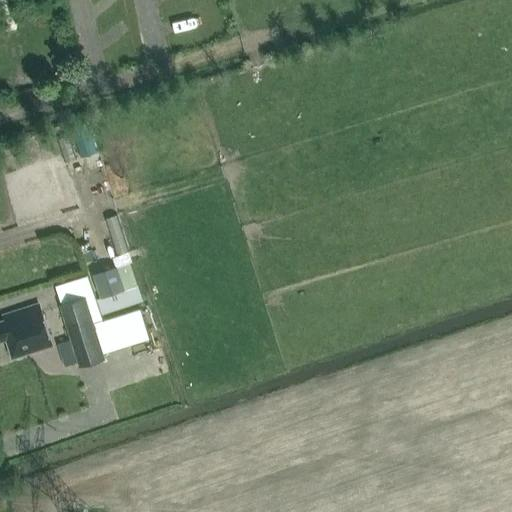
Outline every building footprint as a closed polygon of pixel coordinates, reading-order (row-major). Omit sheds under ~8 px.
[(61,64),(53,76),(63,84),(72,72),(61,64)] [(129,249),(119,212),(107,215),(118,252),(129,249)] [(129,260),(93,273),(101,296),(96,298),(102,314),(144,299),(129,260)] [(54,284),(79,365),(105,357),(92,315),(100,312),(88,274),(54,284)] [(0,340),(6,338),(12,356),(52,343),(40,305),(37,301),(3,312),(5,318),(0,320),(0,340)]
